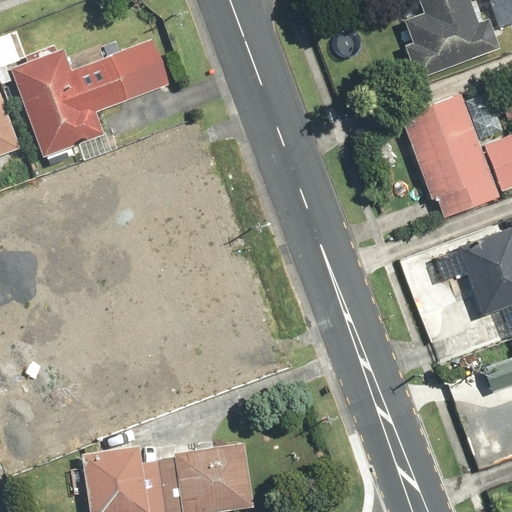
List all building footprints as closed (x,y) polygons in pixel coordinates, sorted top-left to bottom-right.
[(476,24),(467,0),(418,0),(423,11),(401,19),(409,41),(402,43),(415,79),(498,50),(488,20),(476,24)] [(25,63),(8,69),(41,157),(102,135),(94,112),(167,85),(150,41),(70,70),(62,49),(55,52),(52,45),(22,56),(25,63)] [(455,97),(395,122),(428,201),(432,199),(440,219),(496,196),(455,97)] [(0,157),(19,151),(0,99),(0,157)] [(511,188),(511,132),(483,145),(502,193),(511,188)] [(66,274),(79,305),(169,269),(155,236),(188,222),(166,168),(64,210),(80,249),(89,246),(96,262),(66,274)] [(0,236),(12,232),(16,243),(64,223),(44,177),(0,195),(0,236)] [(511,306),(511,232),(510,226),(455,245),(480,316),(511,305),(511,306)] [(88,349),(111,405),(146,391),(155,414),(195,398),(186,375),(240,353),(218,300),(185,313),(177,294),(135,310),(142,327),(88,349)] [(38,370),(0,384),(0,405),(21,460),(66,443),(38,370)] [(173,452),(179,511),(229,511),(247,510),(240,445),(173,452)] [(138,449),(80,456),(87,511),(164,511),(158,461),(140,463),(138,449)] [(0,506),(8,501),(0,488),(0,506)]
